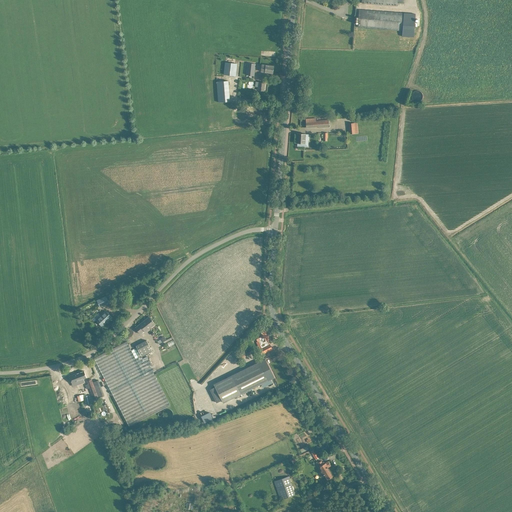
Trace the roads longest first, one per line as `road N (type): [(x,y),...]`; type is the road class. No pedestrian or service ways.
road 1 (unclassified): [(0,374),(87,356),(182,265),(242,233),(275,230)]
road 2 (tertiary): [(388,511),(275,322),(275,230)]
road 3 (tertiary): [(275,230),(293,0)]
